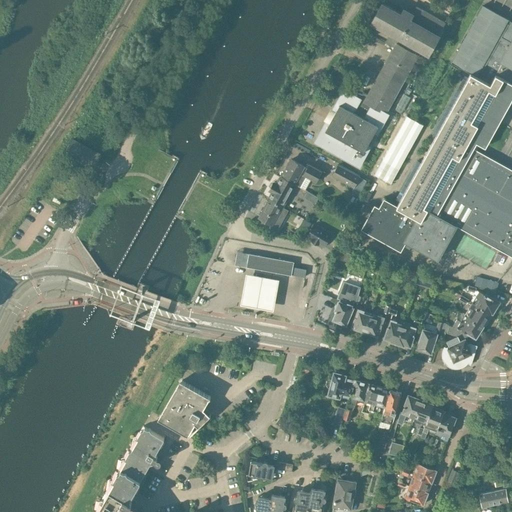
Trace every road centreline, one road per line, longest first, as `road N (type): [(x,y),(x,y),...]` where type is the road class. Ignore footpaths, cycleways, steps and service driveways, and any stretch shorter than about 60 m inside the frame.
road 1 (unclassified): [(304,329),(320,255),(231,234),(359,0)]
road 2 (unclassified): [(59,271),(65,234),(101,182),(126,166),(124,151),(205,0)]
road 3 (secondary): [(300,335),(181,313),(59,271)]
road 4 (secondary): [(61,283),(164,319),(295,345)]
